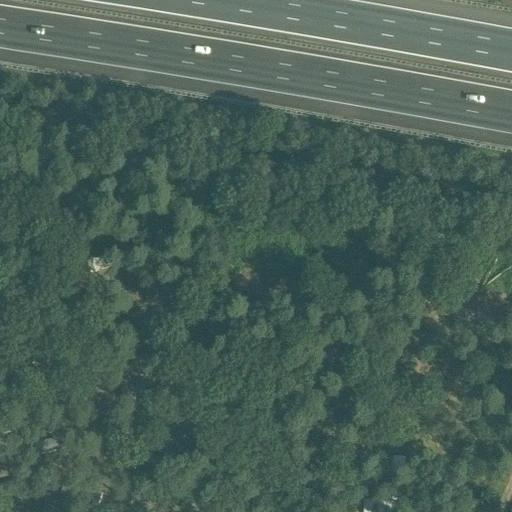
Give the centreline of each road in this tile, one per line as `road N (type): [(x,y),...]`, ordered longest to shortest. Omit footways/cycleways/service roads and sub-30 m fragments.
road 1 (motorway): [(0,28),(511,114)]
road 2 (motorway): [(511,51),(210,0)]
